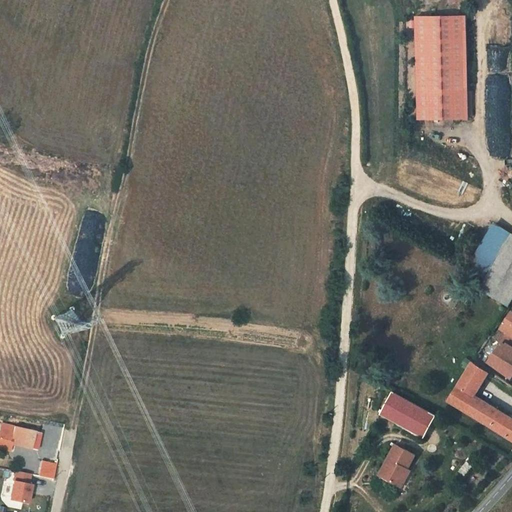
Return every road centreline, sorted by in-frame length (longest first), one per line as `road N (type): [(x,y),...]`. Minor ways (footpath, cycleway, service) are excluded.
road 1 (unclassified): [(324,511),(356,184),(354,108),(332,0)]
road 2 (track): [(170,0),(139,91),(75,424)]
